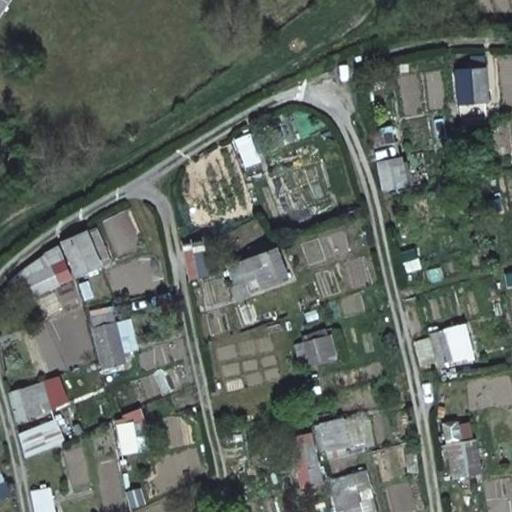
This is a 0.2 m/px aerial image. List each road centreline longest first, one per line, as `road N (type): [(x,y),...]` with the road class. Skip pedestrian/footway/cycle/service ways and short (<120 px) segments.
road 1 (track): [(0,278),(64,225),(274,99),(317,96),(345,124),(361,166),(434,511)]
road 2 (track): [(0,234),(327,45),(373,0)]
